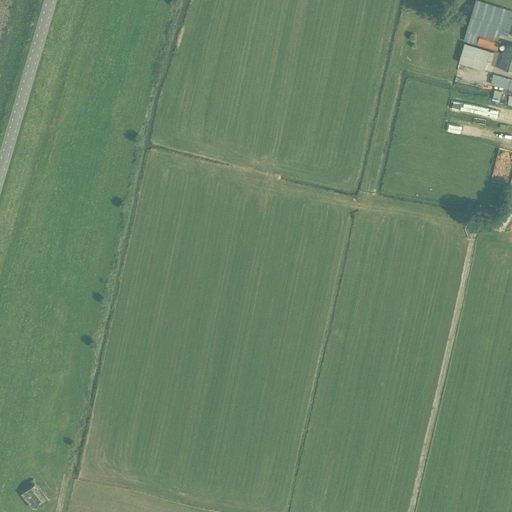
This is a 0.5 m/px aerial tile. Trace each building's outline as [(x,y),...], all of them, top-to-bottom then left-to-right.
[(476,0),(467,31),(480,35),(498,40),(500,32),(508,34),(511,21),(511,8),(484,0),(476,0)] [(477,44),(480,35),(467,31),(464,41),(477,44)] [(500,40),(498,40),(480,35),(477,44),(498,50),(500,40)] [(511,68),(511,43),(506,42),(503,53),(495,51),(492,63),(511,68)] [(458,64),(475,69),(481,47),(464,43),(458,64)] [(491,82),(511,87),(511,77),(494,73),(491,82)] [(35,508),(48,497),(35,480),(22,491),(35,508)]
